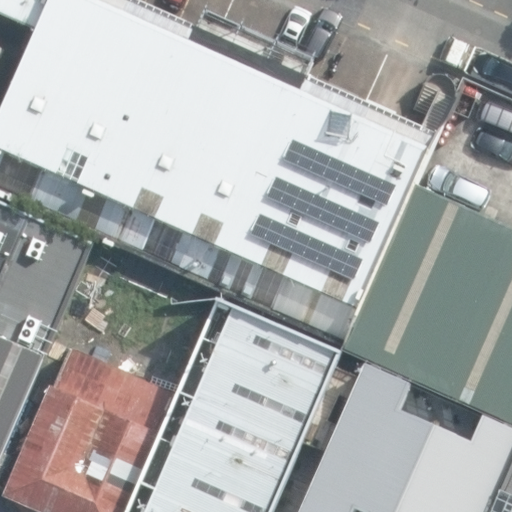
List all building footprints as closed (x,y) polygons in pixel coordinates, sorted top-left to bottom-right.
[(0,0),(0,14),(31,28),(43,0),(0,0)] [(0,100),(0,190),(339,345),(411,185),(417,188),(441,135),(307,73),(313,58),(199,9),(193,26),(131,0),(43,0),(31,28),(0,100)] [(511,428),(511,230),(417,188),(411,185),(339,345),(337,350),(475,411),(511,428)] [(0,203),(0,443),(89,242),(0,203)] [(119,511),(268,511),(337,350),(212,297),(119,511)] [(46,385),(0,492),(0,495),(38,511),(114,511),(167,389),(70,347),(52,387),(46,385)] [(359,364),(293,511),(484,511),(511,450),(511,428),(475,411),(463,437),(397,408),(407,386),(359,364)] [(511,511),(511,450),(484,511),(511,511)]
